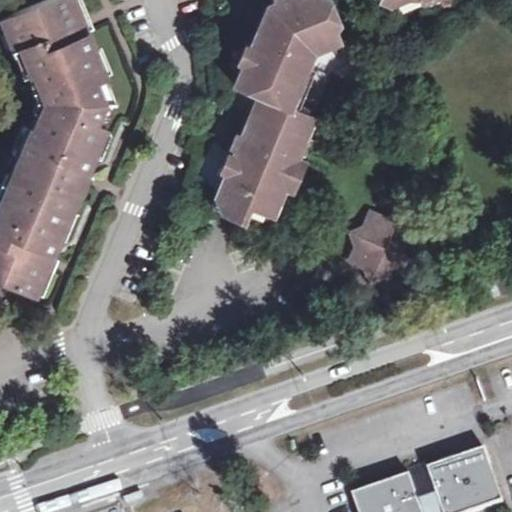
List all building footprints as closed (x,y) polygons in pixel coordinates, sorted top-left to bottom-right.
[(0,281),(33,295),(116,103),(73,0),(50,0),(0,20),(0,27),(29,103),(0,173),(0,281)] [(262,16),(258,26),(194,181),(219,192),(217,197),(223,213),(243,221),(251,205),(276,215),(288,187),(295,190),(307,160),(301,157),(317,117),(315,116),(333,73),(348,65),(327,12),(332,10),(328,0),(255,0),(251,11),(262,16)] [(511,0),(386,0),(402,37),(490,0),(511,0)] [(262,16),(251,11),(246,21),(258,26),(262,16)] [(372,262),(380,266),(377,272),(396,281),(403,265),(415,258),(411,245),(417,233),(402,227),(395,216),(385,219),(371,214),(365,226),(353,232),(357,245),(351,260),(369,268),(372,262)] [(369,268),(377,272),(380,266),(372,262),(369,268)] [(359,511),(478,511),(506,502),(486,447),(442,463),(353,494),(359,511)]
